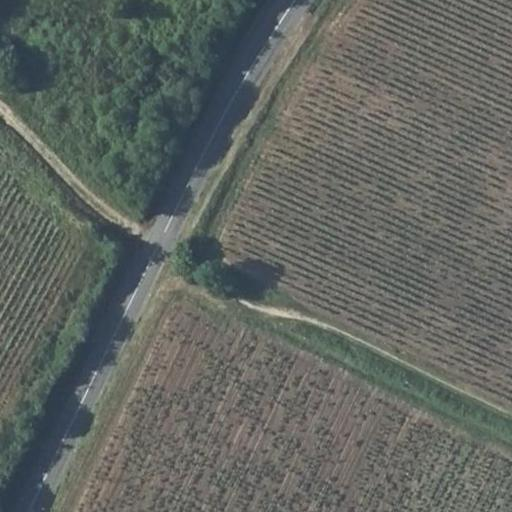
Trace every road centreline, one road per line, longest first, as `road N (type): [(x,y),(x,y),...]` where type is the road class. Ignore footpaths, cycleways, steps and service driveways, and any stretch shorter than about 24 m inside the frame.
road 1 (tertiary): [(28,511),(156,243),(293,0)]
road 2 (track): [(156,243),(331,334),(511,414)]
road 3 (track): [(156,243),(100,209),(0,121)]
